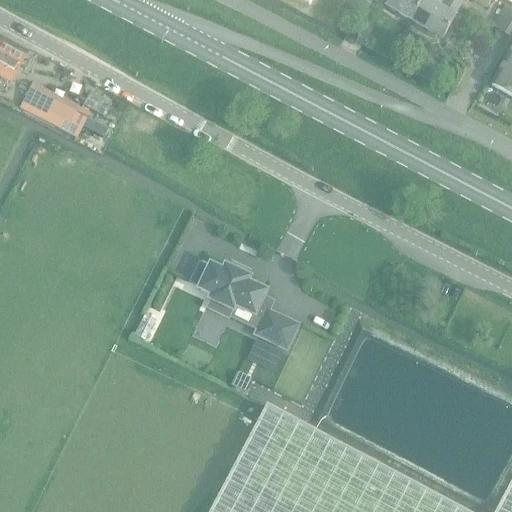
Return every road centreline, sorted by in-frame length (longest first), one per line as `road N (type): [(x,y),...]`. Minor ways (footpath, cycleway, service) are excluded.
road 1 (unclassified): [(511,286),(0,9)]
road 2 (primary): [(511,209),(170,31)]
road 3 (unclassified): [(446,116),(431,119),(225,34),(170,31)]
road 4 (unclassified): [(446,116),(231,0)]
